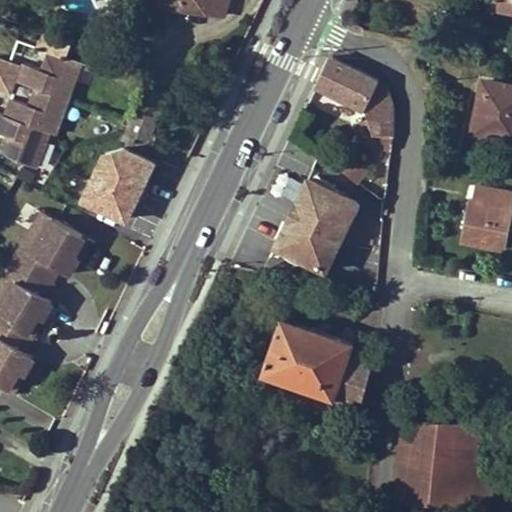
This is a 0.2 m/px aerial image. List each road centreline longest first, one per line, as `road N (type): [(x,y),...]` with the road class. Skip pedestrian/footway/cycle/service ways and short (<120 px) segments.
road 1 (secondary): [(63,511),(297,10)]
road 2 (residential): [(398,268),(409,93),(401,71),(297,10)]
road 3 (residential): [(398,268),(385,511)]
